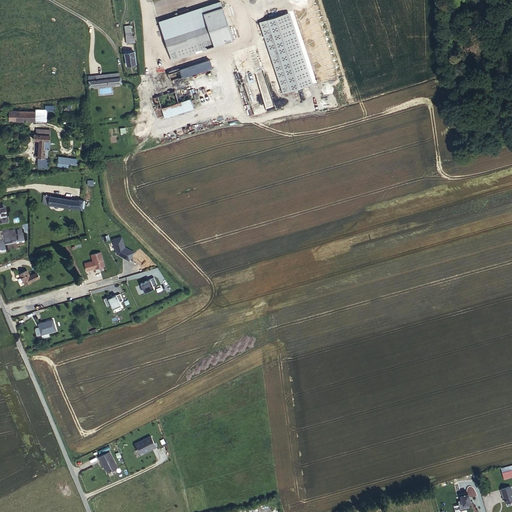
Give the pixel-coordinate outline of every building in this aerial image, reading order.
[(233,39),(223,6),(189,17),(193,29),(201,27),(205,39),(207,48),(233,39)] [(314,106),(319,104),(288,9),(283,10),(314,106)] [(283,10),(259,18),(290,114),(314,106),(283,10)] [(126,37),(132,36),(131,25),(124,26),(126,37)] [(198,42),(200,50),(207,48),(205,39),(201,27),(193,29),(198,42)] [(165,39),(169,51),(198,42),(193,29),(165,39)] [(198,42),(169,51),(171,59),(200,50),(198,42)] [(134,51),(130,52),(125,53),(127,65),(136,63),(134,51)] [(208,59),(180,68),(185,82),(213,72),(208,59)] [(161,108),(190,98),(185,82),(180,68),(168,73),(174,90),(157,96),(161,108)] [(190,98),(193,106),(221,96),(213,72),(185,82),(190,98)] [(119,77),(116,77),(89,80),(89,86),(120,83),(119,77)] [(255,114),(265,111),(259,88),(249,90),(255,114)] [(164,116),(193,106),(190,98),(161,108),(164,116)] [(36,109),(36,111),(17,110),(17,111),(9,110),(9,120),(16,120),(45,121),(46,109),(54,110),(54,105),(45,105),(45,109),(36,109)] [(45,148),(48,148),(49,148),(50,135),(35,134),(34,140),(39,140),(38,157),(45,157),(45,148)] [(49,204),(70,207),(71,199),(50,196),(49,204)] [(71,199),(70,207),(80,208),(83,209),(83,200),(79,199),(79,201),(71,199)] [(0,224),(9,223),(6,208),(0,208),(0,224)] [(4,239),(0,239),(0,250),(6,249),(5,243),(17,240),(17,242),(25,241),(22,228),(2,232),(4,239)] [(113,237),(116,253),(129,259),(131,259),(135,250),(125,245),(123,235),(113,237)] [(86,270),(105,265),(101,250),(91,253),(92,259),(84,262),(86,270)] [(37,272),(30,276),(27,270),(20,274),(25,284),(40,277),(37,272)] [(144,290),(158,284),(154,275),(140,281),(144,290)] [(120,292),(104,297),(107,305),(112,303),(113,305),(123,302),(120,292)] [(53,319),(38,323),(41,334),(56,330),(53,319)] [(135,441),(141,454),(157,447),(152,434),(135,441)] [(109,452),(98,457),(100,461),(101,461),(105,468),(107,472),(117,467),(109,452)] [(511,469),(502,472),(504,478),(511,476),(511,469)] [(511,488),(511,485),(500,487),(504,502),(511,499),(511,488)] [(460,494),(461,499),(458,500),(460,510),(471,507),(467,492),(460,494)]
